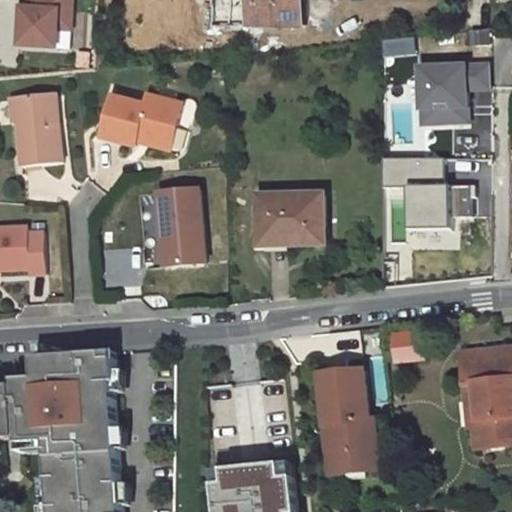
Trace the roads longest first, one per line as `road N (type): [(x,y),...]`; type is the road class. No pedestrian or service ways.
road 1 (residential): [(0,351),(318,325),(511,298)]
road 2 (unknown): [(501,299),(505,57)]
